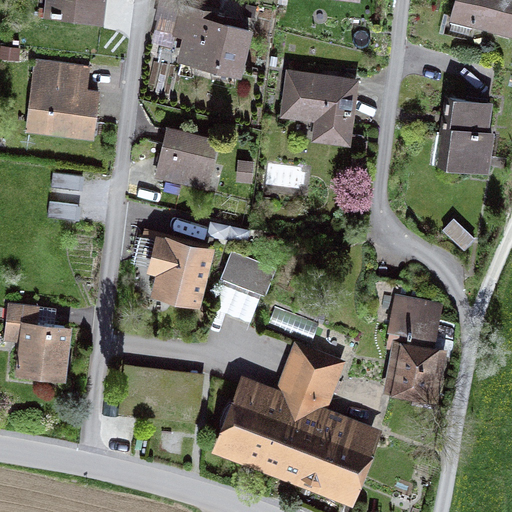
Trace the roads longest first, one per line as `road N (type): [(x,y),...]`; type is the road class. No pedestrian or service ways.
road 1 (residential): [(143,0),(84,464)]
road 2 (residential): [(473,325),(457,291),(389,226),(379,204),(402,0)]
road 3 (track): [(440,511),(473,325),(511,228)]
road 4 (tertiary): [(251,511),(84,464)]
